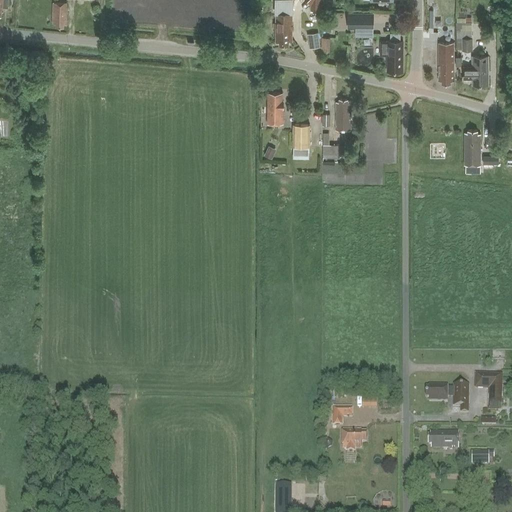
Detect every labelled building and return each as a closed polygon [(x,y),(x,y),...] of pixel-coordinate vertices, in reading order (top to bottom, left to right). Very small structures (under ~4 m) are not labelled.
[(0,0),(0,16),(1,16),(2,7),(8,8),(9,0),(0,0)] [(321,10),(321,0),(307,0),(311,4),(311,10),(321,10)] [(64,25),(66,25),(66,3),(52,3),(52,24),(55,24),(55,27),(64,27),(64,25)] [(275,6),(275,15),(275,43),(280,43),(280,45),(288,45),(288,42),(291,42),(291,7),(275,6)] [(373,14),(349,13),(349,28),(372,28),(373,14)] [(332,27),(332,16),(323,16),(323,26),(332,27)] [(471,18),(457,18),(457,49),(462,49),(462,51),(472,51),(471,18)] [(400,42),(400,33),(390,33),(390,42),(387,42),(380,41),(380,56),(387,56),(387,69),(390,69),(390,72),(399,72),(399,69),(402,69),(402,42),(400,42)] [(331,50),(330,36),(322,37),(323,51),(331,50)] [(438,68),(438,82),(441,82),(441,85),(450,85),(450,82),(454,82),(453,43),(438,43),(438,68)] [(472,67),(463,67),(463,80),(472,80),(472,86),(488,85),(488,56),(472,56),(472,67)] [(282,125),(283,103),(281,102),(281,94),(267,94),(267,125),(282,125)] [(336,132),(351,132),(351,102),(347,102),(347,100),(339,100),(339,104),(336,104),(336,132)] [(331,114),(323,114),(323,125),(331,125),(331,114)] [(309,157),(310,124),(293,124),(292,156),(309,157)] [(465,133),(465,172),(479,173),(479,134),(477,134),(477,130),(468,130),(468,133),(465,133)] [(323,144),(323,158),(340,158),(340,154),(345,154),(345,144),(331,144),(323,144)] [(269,146),(264,155),(272,159),(276,150),(269,146)] [(483,156),(483,164),(498,164),(498,156),(483,156)] [(465,180),(464,202),(476,203),(477,181),(465,180)] [(502,403),(503,374),(476,373),(475,388),(489,388),(488,402),(502,403)] [(469,411),(469,405),(469,386),(454,386),(454,389),(449,389),(449,385),(429,385),(430,388),(427,388),(427,397),(430,397),(430,400),(448,400),(448,397),(454,397),(454,405),(460,405),(460,411),(469,411)] [(332,407),(332,425),(343,425),(343,418),(347,418),(347,416),(349,416),(349,417),(352,417),(352,407),(332,407)] [(361,432),(361,430),(342,430),(342,448),(346,448),(347,451),(354,451),(354,448),(361,448),(361,442),(366,442),(366,432),(361,432)] [(432,448),(459,447),(459,432),(431,432),(431,435),(429,435),(429,444),(432,444),(432,448)] [(329,439),(325,441),(324,446),(328,449),(332,446),(332,442),(329,439)] [(494,451),(472,451),(472,464),(489,464),(489,458),(494,458),(494,451)] [(298,483),(298,494),(319,493),(319,483),(298,483)] [(276,485),(276,511),(291,511),(291,485),(276,485)]
